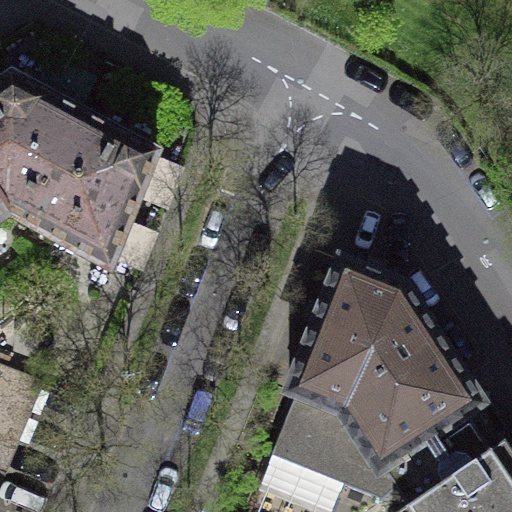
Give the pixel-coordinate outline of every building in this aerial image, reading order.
[(12,73),(0,80),(0,196),(12,214),(110,269),(158,151),(66,102),(12,73)] [(0,217),(8,212),(12,214),(0,196),(0,217)] [(373,272),(341,259),(289,392),(296,395),(272,455),(382,500),(397,487),(384,467),(483,403),(405,285),(373,272)] [(0,366),(0,468),(18,426),(36,381),(0,366)] [(397,487),(409,506),(400,511),(511,511),(511,447),(494,420),(483,403),(384,467),(397,487)]
